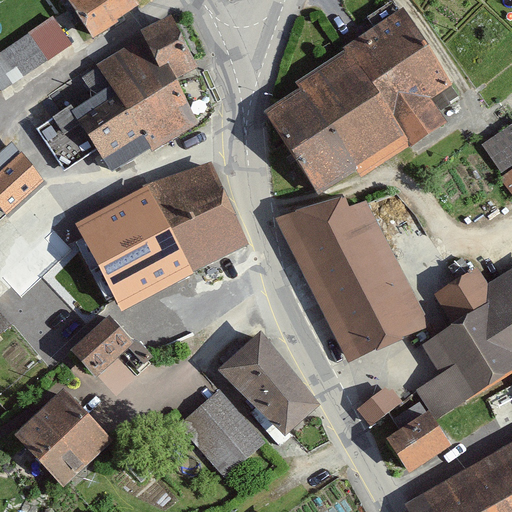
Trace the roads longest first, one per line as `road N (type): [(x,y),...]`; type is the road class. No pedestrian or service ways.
road 1 (tertiary): [(247,62),(249,189),(277,286),(394,511)]
road 2 (unknown): [(404,0),(467,98),(466,117),(351,187),(256,217)]
road 3 (unknown): [(132,402),(277,286)]
road 4 (unknown): [(393,166),(450,235),(483,245),(511,238)]
